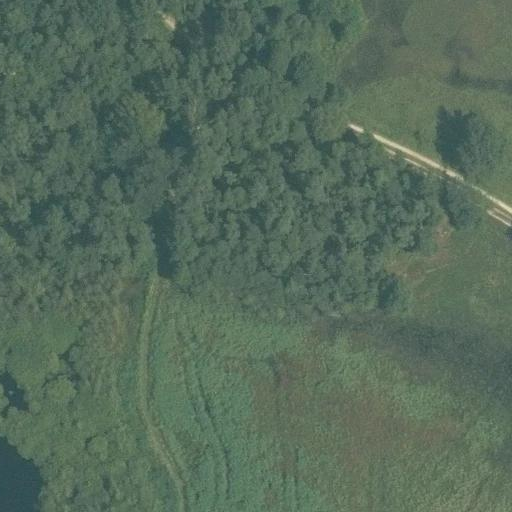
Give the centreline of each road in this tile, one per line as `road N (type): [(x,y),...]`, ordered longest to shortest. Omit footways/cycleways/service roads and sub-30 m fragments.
road 1 (track): [(254,113),(344,140),(511,234)]
road 2 (track): [(0,66),(127,149),(157,157)]
